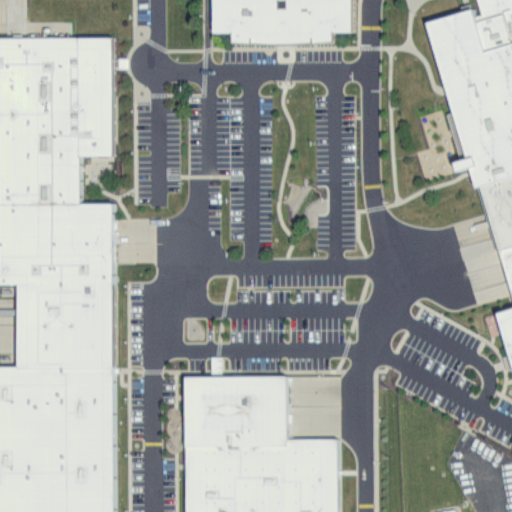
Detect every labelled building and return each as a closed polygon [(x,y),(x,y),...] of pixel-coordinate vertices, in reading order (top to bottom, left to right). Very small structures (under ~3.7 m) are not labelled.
[(247,32),(216,32),(216,0),(366,0),(366,31),(348,31),(348,42),(323,44),(298,45),(272,44),(247,43),(247,32)] [(428,21),(449,89),(476,172),(501,252),(511,248),(511,0),(479,0),(481,5),(469,8),(428,21)] [(96,204),(120,204),(120,241),(120,286),(23,286),(0,286),(0,38),(5,38),(127,38),(127,156),(96,156),(96,204)] [(23,286),(21,365),(0,365),(0,511),(115,511),(120,286),(23,286)] [(223,372),(223,355),(211,355),(211,372),(223,372)] [(185,511),(338,511),(338,436),(288,437),(288,373),(185,374),(185,511)]
